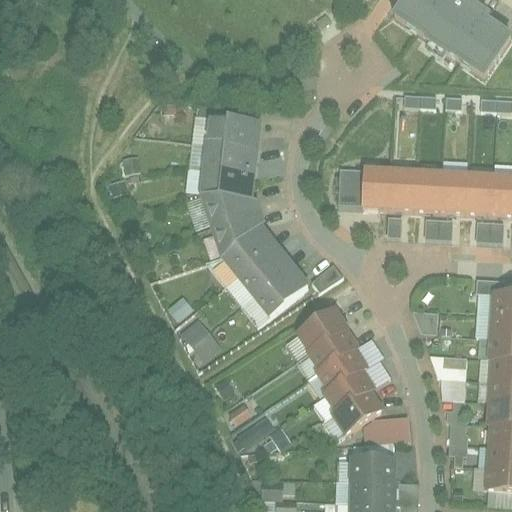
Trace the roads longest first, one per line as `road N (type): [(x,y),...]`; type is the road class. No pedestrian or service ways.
road 1 (residential): [(426,511),(424,412),(410,349),(375,260)]
road 2 (residential): [(375,260),(342,252),(319,235),(294,192),(296,163),(354,61)]
road 3 (residential): [(511,268),(375,260)]
